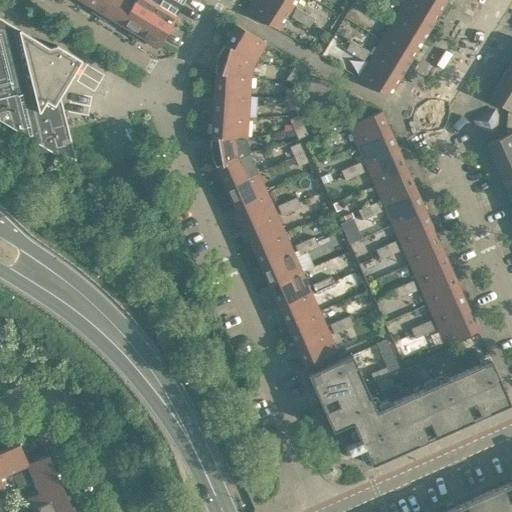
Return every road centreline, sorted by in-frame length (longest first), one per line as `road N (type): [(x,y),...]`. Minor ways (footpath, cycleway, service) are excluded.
road 1 (residential): [(325,511),(175,141)]
road 2 (residential): [(511,309),(434,124),(435,107),(500,0)]
road 3 (secondary): [(217,511),(150,387),(108,330)]
road 4 (tertiary): [(328,511),(511,430)]
road 5 (residential): [(119,511),(76,413),(52,389),(0,409)]
road 6 (secondary): [(108,330),(0,228)]
road 7 (residential): [(170,77),(47,0)]
road 8 (secondary): [(0,271),(108,330)]
